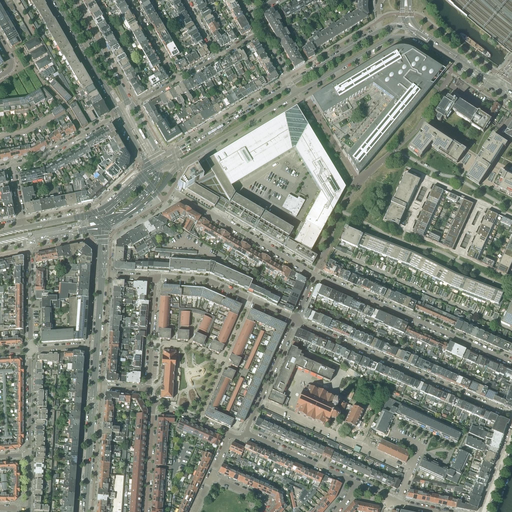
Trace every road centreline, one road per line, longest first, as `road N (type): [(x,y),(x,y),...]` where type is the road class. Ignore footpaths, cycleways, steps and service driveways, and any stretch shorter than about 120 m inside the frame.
road 1 (residential): [(511,416),(294,319)]
road 2 (residential): [(511,362),(313,275)]
road 3 (residential): [(162,186),(313,275)]
road 4 (secondary): [(291,83),(163,161)]
road 5 (residential): [(294,319),(204,279),(155,278)]
road 6 (secondary): [(176,167),(297,93)]
road 7 (tertiary): [(54,0),(121,119)]
road 8 (secondary): [(499,84),(416,30),(382,29)]
road 9 (tertiary): [(134,110),(70,0)]
road 10 (residential): [(360,484),(245,433)]
road 11 (tertiary): [(84,511),(93,387)]
road 12 (residential): [(245,433),(294,319)]
road 13 (secondary): [(387,39),(424,44),(495,89)]
